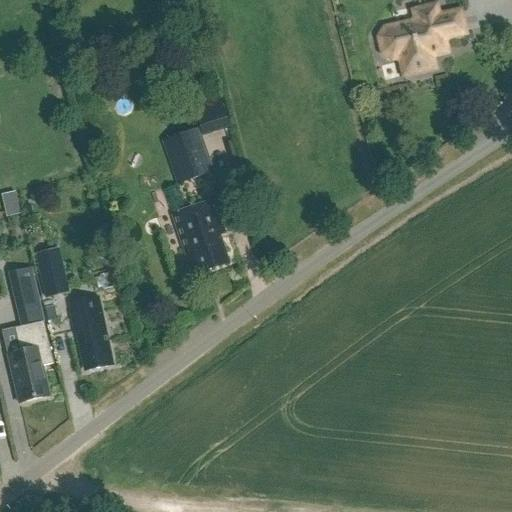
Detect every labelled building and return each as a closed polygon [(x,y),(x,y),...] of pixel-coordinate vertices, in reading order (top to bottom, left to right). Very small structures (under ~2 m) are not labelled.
[(465,34),(460,12),(438,17),(436,6),(413,12),(416,22),(412,28),(399,31),(393,28),(390,28),(390,29),(385,30),(379,39),(383,54),(392,60),(397,59),(398,59),(399,58),(403,76),(426,71),(432,61),(431,56),(434,52),(438,51),(441,46),(440,42),(441,42),(440,41),(441,40),(465,34)] [(161,143),(176,187),(213,173),(198,130),(161,143)] [(15,194),(2,197),(7,217),(19,214),(15,194)] [(214,204),(171,219),(187,266),(193,264),(197,276),(227,265),(217,236),(224,233),(214,204)] [(58,278),(54,259),(38,262),(43,282),(58,278)] [(31,270),(10,275),(18,310),(40,305),(31,270)] [(97,298),(70,304),(72,313),(70,314),(75,337),(76,337),(83,366),(87,365),(89,372),(107,368),(106,365),(112,364),(97,298)] [(19,405),(49,398),(42,368),(53,365),(44,323),(15,329),(20,354),(8,357),(19,405)]
